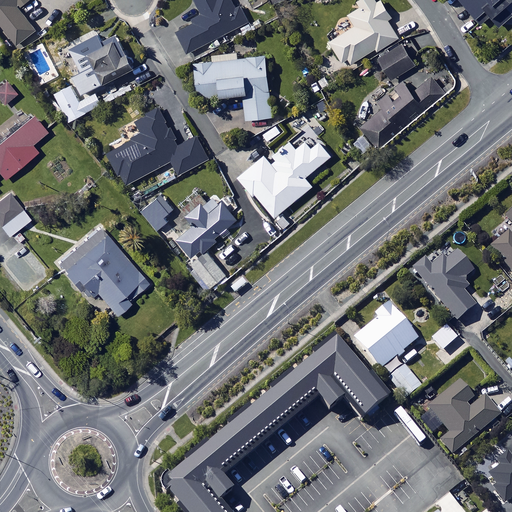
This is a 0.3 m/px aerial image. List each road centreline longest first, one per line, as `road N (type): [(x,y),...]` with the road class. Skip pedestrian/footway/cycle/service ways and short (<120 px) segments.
road 1 (secondary): [(504,113),(190,376)]
road 2 (residential): [(504,113),(426,0)]
